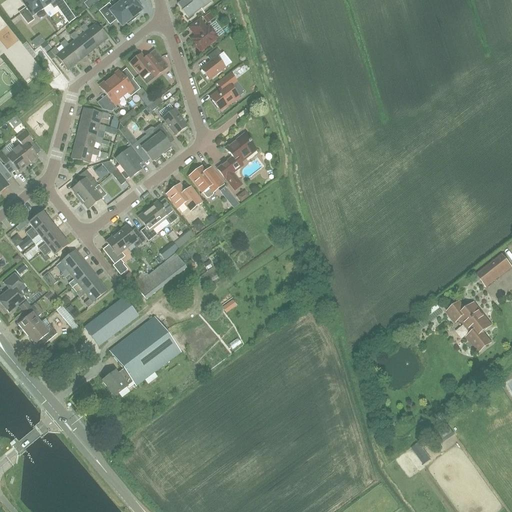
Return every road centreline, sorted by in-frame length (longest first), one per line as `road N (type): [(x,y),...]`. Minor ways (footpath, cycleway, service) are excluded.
road 1 (residential): [(43,184),(72,92),(164,16)]
road 2 (residential): [(83,236),(204,141)]
road 3 (residential): [(204,141),(164,16)]
road 4 (tertiary): [(139,511),(58,415)]
